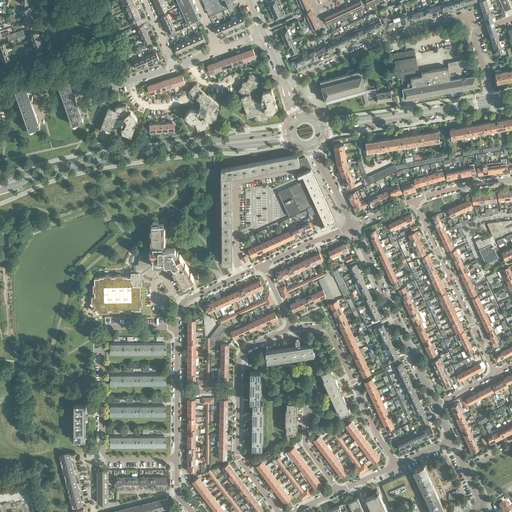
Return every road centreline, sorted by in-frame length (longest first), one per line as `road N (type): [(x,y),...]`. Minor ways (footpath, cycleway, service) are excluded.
road 1 (primary): [(0,186),(77,163),(267,139)]
road 2 (residential): [(284,81),(466,14),(470,25)]
road 3 (tertiary): [(434,404),(351,226)]
road 4 (residential): [(105,454),(102,336),(108,328),(176,327)]
road 5 (residential): [(494,373),(413,200)]
road 6 (residential): [(289,327),(329,329),(395,464)]
road 7 (residential): [(241,274),(233,180),(290,170)]
road 8 (primary): [(345,124),(490,102)]
road 9 (residential): [(274,511),(237,455),(237,388)]
